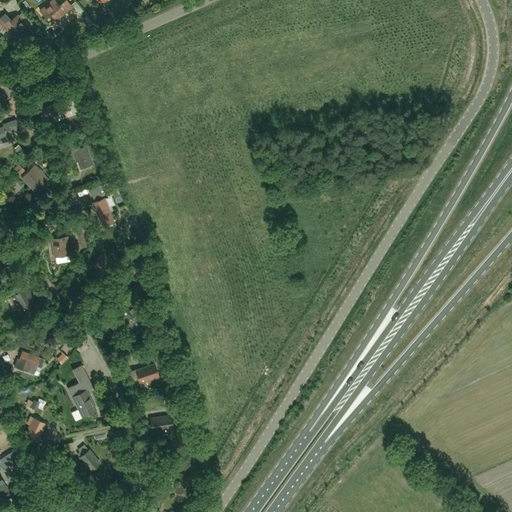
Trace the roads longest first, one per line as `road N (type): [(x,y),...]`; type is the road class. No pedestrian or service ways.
road 1 (unclassified): [(481,0),(493,59),(477,103),(216,511)]
road 2 (trunk): [(511,96),(312,433)]
road 3 (unknown): [(114,511),(140,443),(111,374),(34,248),(0,212)]
road 4 (trunk): [(493,195),(312,433)]
road 5 (trunk): [(322,440),(493,195)]
road 6 (trunk): [(322,440),(511,235)]
road 7 (unclassified): [(0,93),(205,0)]
